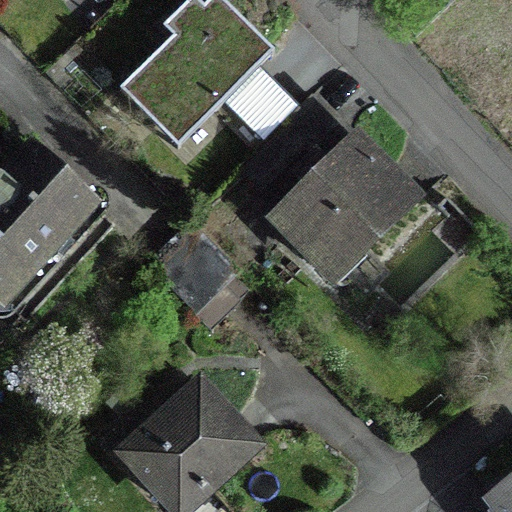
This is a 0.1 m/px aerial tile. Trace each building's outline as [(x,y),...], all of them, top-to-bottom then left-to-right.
[(183,30),(157,55),(204,103),(259,49),(212,2),(200,14),(194,8),(178,25),(183,30)] [(287,123),(309,100),(326,84),(301,60),(262,98),(287,123)] [(293,161),(331,123),(309,100),(287,123),(260,149),(249,159),(267,179),(280,167),(290,157),(293,161)] [(304,191),(272,223),(325,277),(352,250),(359,258),(413,206),(352,144),(325,171),(314,161),(294,181),(304,191)] [(0,307),(22,326),(110,230),(31,153),(1,185),(0,184),(0,307)] [(235,277),(186,226),(143,267),(192,319),(235,277)] [(183,511),(252,451),(197,390),(122,458),(170,511),(183,511)] [(511,511),(511,487),(491,504),(497,511),(511,511)]
